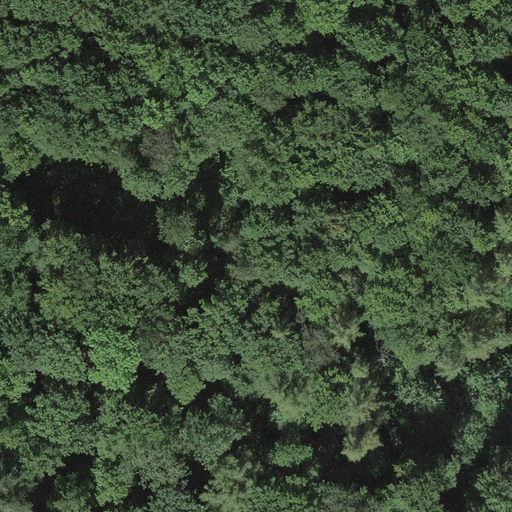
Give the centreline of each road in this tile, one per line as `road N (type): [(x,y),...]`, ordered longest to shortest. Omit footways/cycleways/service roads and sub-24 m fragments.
road 1 (track): [(0,3),(356,39),(430,62),(511,128)]
road 2 (track): [(0,248),(164,511)]
